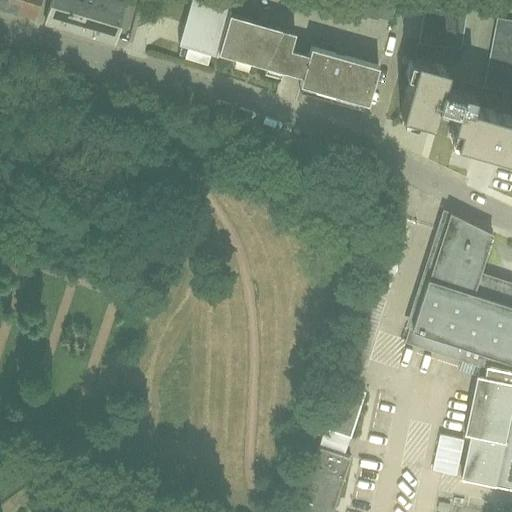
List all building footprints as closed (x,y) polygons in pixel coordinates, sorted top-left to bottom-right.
[(0,0),(27,8),(29,0),(0,0)] [(48,0),(44,20),(79,29),(86,0),(48,0)] [(86,0),(79,29),(114,39),(124,0),(86,0)] [(229,13),(230,9),(200,0),(191,0),(179,44),(217,55),(218,53),(229,13)] [(422,8),(420,43),(462,47),(465,11),(422,8)] [(295,32),(229,13),(218,53),(301,76),(297,89),(366,109),(379,67),(312,48),(310,55),(290,49),(295,32)] [(511,83),(511,19),(497,17),(491,50),(505,53),(500,81),(511,83)] [(443,65),(409,56),(395,109),(426,118),(431,101),(451,106),(446,123),(453,125),(449,139),(511,155),(511,116),(466,104),(468,95),(437,87),(443,65)] [(447,214),(408,333),(486,355),(482,376),(475,374),(462,434),(469,436),(460,479),(511,489),(511,280),(481,270),(490,233),(447,214)] [(400,245),(405,220),(382,215),(377,241),(400,245)] [(370,252),(340,358),(364,365),(394,259),(370,252)] [(340,383),(325,428),(350,437),(365,391),(340,383)] [(433,470),(455,474),(462,440),(440,435),(433,470)] [(319,447),(297,511),(331,511),(350,457),(319,447)]
